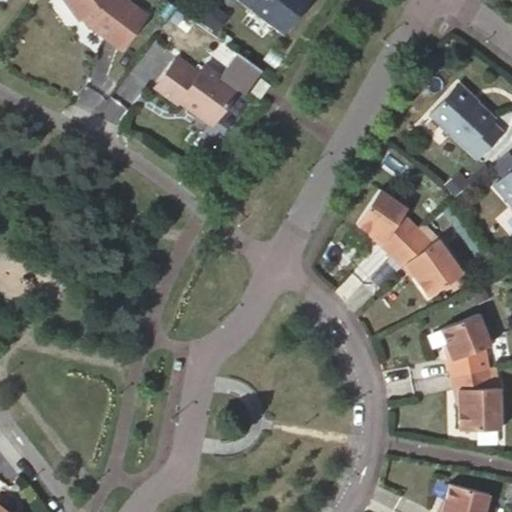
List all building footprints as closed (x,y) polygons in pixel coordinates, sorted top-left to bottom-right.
[(125,0),(63,0),(77,18),(80,16),(85,23),(120,48),(145,14),(125,0)] [(246,0),(253,4),(250,7),(279,29),(286,28),(306,0),(246,0)] [(210,122),(235,89),(202,64),(196,72),(174,56),(152,86),(175,103),(178,98),(191,108),(192,112),(206,123),(210,122)] [(259,77),(249,91),(258,97),(268,83),(259,77)] [(493,116),(456,81),(428,110),(477,156),(501,130),(490,120),(493,116)] [(492,165),(502,176),(511,166),(511,157),(507,152),(492,165)] [(511,166),(502,176),(494,183),(511,202),(511,166)] [(378,236),(378,241),(389,251),(414,224),(399,209),(403,203),(376,184),(352,218),(378,236)] [(414,224),(389,251),(399,261),(404,261),(428,291),(461,265),(436,234),(430,238),(414,224)] [(451,373),(488,366),(484,346),(491,343),(480,311),(441,324),(451,355),(448,358),(451,373)] [(492,387),(499,387),(494,365),(488,366),(492,387)] [(488,366),(451,373),(453,388),(457,390),(459,429),(500,427),(499,387),(492,387),(488,366)] [(482,511),(489,492),(450,479),(440,510),(435,510),(434,511),(482,511)]
